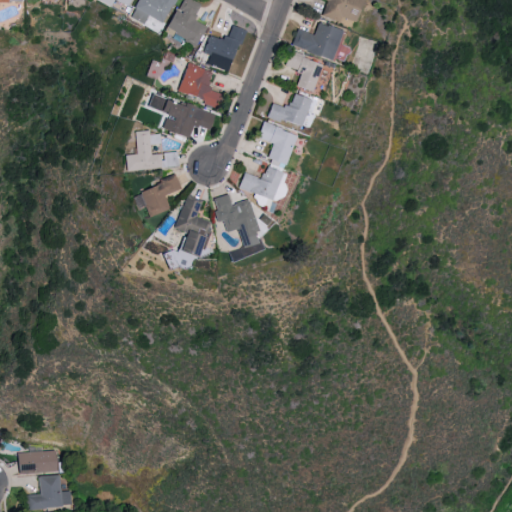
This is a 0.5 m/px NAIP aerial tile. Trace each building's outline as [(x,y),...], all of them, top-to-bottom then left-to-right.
[(163,23),(172,0),(135,0),(128,18),(142,23),(145,16),(163,23)] [(204,25),(192,20),(198,6),(183,0),(177,0),(165,31),(196,44),(204,25)] [(360,0),(325,0),(320,16),(350,27),(360,0)] [(339,29),(316,22),(312,33),(295,28),(289,46),(330,59),(339,29)] [(241,29),(228,25),(223,40),(206,35),(200,52),(207,55),(205,64),(227,71),(241,29)] [(321,63),(287,51),(282,66),(299,71),(295,86),(312,91),(321,63)] [(210,71),(183,63),(174,92),(212,104),(216,91),(205,88),(210,71)] [(265,115),(299,127),(309,99),(291,93),(286,107),(270,102),(265,115)] [(187,138),(191,124),(208,130),(213,113),(182,103),(181,105),(157,98),(155,104),(146,101),(144,107),(164,114),(159,129),(187,138)] [(295,134),(260,121),(255,137),(272,143),(265,163),(282,169),(295,134)] [(122,170),(176,167),(175,152),(149,153),(148,145),(159,144),(158,133),(148,134),(147,130),(132,131),(133,153),(121,154),(122,170)] [(254,194),(251,204),(273,212),(286,174),(264,166),(260,178),(241,172),(236,187),(254,194)] [(136,190),(147,217),(168,209),(163,195),(179,189),(174,175),(136,190)] [(201,200),(185,194),(172,228),(182,232),(175,250),(192,257),(196,247),(201,249),(211,223),(194,216),(201,200)] [(257,231),(247,198),(229,204),(226,194),(210,198),(217,221),(221,220),(224,233),(236,229),(241,247),(255,243),(251,232),(257,231)] [(57,472),(56,451),(15,453),(16,474),(57,472)] [(37,476),(37,494),(23,495),(24,508),(70,506),(70,491),(60,491),(59,475),(37,476)]
